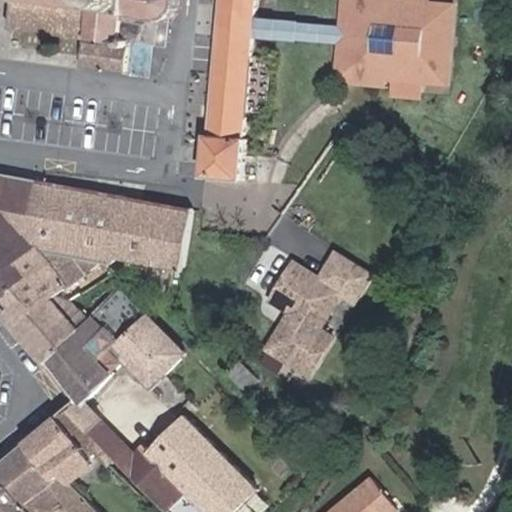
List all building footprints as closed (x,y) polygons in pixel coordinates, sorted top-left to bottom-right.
[(17,0),(12,28),(87,38),(83,67),(128,73),(132,41),(138,38),(141,36),(144,31),(145,25),(143,20),(140,16),(157,19),(168,16),(176,8),(177,0),(17,0)] [(222,0),(222,13),(258,16),(259,0),(222,0)] [(422,81),(429,3),(429,0),(404,0),(405,1),(396,0),(345,0),(343,25),(341,44),(338,81),(385,85),(386,78),(398,79),(397,94),(421,95),(422,81)] [(449,83),(456,5),(429,3),(422,81),(449,83)] [(256,37),(258,16),(222,13),(220,34),(256,37)] [(279,18),(258,16),(256,37),(277,39),(279,18)] [(299,40),(301,21),(279,18),(277,39),(299,41),(299,40)] [(341,44),(343,25),(301,21),(299,40),(341,44)] [(206,176),(245,179),(248,139),(247,139),(249,119),(254,58),(256,37),(220,34),(211,136),(209,136),(206,176)] [(266,121),(271,59),(254,58),(249,119),(266,121)] [(0,290),(14,306),(24,318),(56,296),(104,263),(112,264),(118,259),(185,271),(195,208),(0,172),(0,290)] [(296,262),(273,300),(292,312),(296,315),(288,329),(283,326),(269,349),(312,375),(336,337),(322,328),(345,292),(357,300),(374,275),(338,252),(322,278),(296,262)] [(183,358),(144,319),(149,314),(125,289),(94,319),(49,362),(81,399),(86,405),(90,401),(114,374),(113,372),(129,356),(134,362),(131,366),(154,388),(183,358)] [(49,362),(94,319),(74,299),(65,307),(56,296),(24,318),(14,306),(4,315),(47,364),(49,362)] [(288,329),(296,315),(292,312),(283,326),(288,329)] [(188,352),(149,314),(144,319),(183,358),(188,352)] [(260,379),(242,362),(230,374),(248,391),(260,379)] [(105,421),(107,419),(90,401),(86,405),(81,399),(69,409),(93,433),(105,421)] [(93,433),(69,409),(61,416),(95,457),(99,453),(104,458),(112,466),(119,459),(93,433)] [(261,489),(204,432),(211,425),(199,413),(192,419),(188,415),(153,449),(148,444),(137,454),(131,447),(119,459),(169,511),(181,511),(191,503),(197,497),(212,511),(238,511),(260,490),(261,489)] [(66,478),(95,457),(61,416),(28,443),(58,480),(64,475),(66,478)] [(131,447),(105,421),(93,433),(119,459),(131,447)] [(101,511),(71,483),(66,478),(64,475),(58,480),(28,443),(0,465),(0,511),(52,511),(65,503),(73,511),(101,511)] [(71,483),(104,458),(99,453),(95,457),(66,478),(71,483)] [(395,511),(400,508),(374,478),(333,511),(395,511)] [(267,511),(275,505),(260,490),(238,511),(267,511)] [(212,511),(197,497),(191,503),(198,511),(212,511)]
